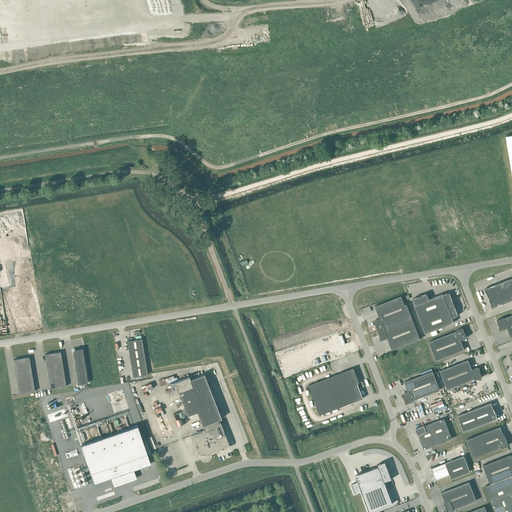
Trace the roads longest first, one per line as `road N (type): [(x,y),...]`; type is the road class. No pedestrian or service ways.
road 1 (track): [(511,84),(219,168),(176,138),(149,134),(0,156)]
road 2 (unclassified): [(344,288),(0,344)]
road 3 (unclassified): [(104,511),(240,465),(305,462),(366,441),(390,442)]
road 4 (unclassified): [(390,442),(392,415),(344,288)]
road 5 (unclassified): [(511,403),(459,269)]
